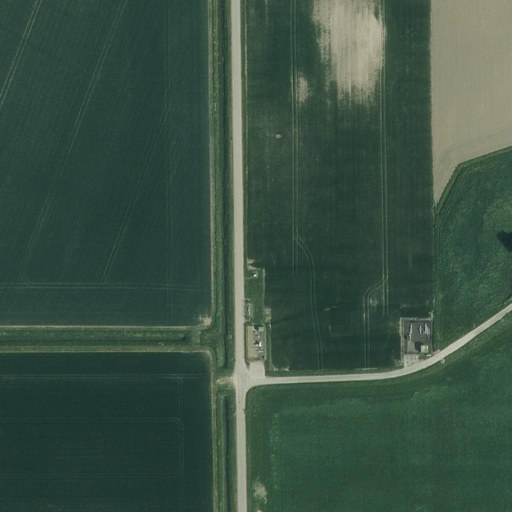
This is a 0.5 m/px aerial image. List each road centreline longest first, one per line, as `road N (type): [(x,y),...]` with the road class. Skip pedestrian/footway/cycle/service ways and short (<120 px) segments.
road 1 (unclassified): [(240,383),(236,0)]
road 2 (unclassified): [(240,383),(399,373),(511,306)]
road 3 (unclassified): [(242,511),(240,383)]
